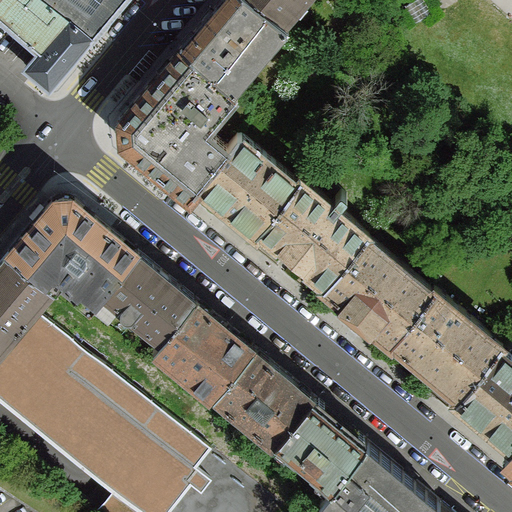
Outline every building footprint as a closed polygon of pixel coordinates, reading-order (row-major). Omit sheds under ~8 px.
[(26,0),(0,0),(0,15),(9,23),(26,0)] [(46,0),(26,0),(9,23),(41,49),(28,65),(51,83),(90,35),(46,0)] [(46,0),(90,35),(94,36),(123,0),(46,0)] [(282,21),(256,0),(221,0),(183,45),(236,88),(289,25),(282,21)] [(300,0),(256,0),(282,21),(300,0)] [(236,88),(183,45),(123,117),(123,138),(189,193),(198,182),(228,144),(199,119),(207,110),(213,114),(217,114),(231,97),(238,90),(236,88)] [(238,132),(228,144),(198,182),(257,230),(260,226),(299,178),(242,132),(238,132)] [(302,175),(299,178),(260,226),(325,281),(368,231),(369,229),(339,205),(349,194),(336,183),(326,194),(302,175)] [(92,300),(103,287),(137,246),(75,196),(54,197),(10,249),(52,282),(60,273),(92,300)] [(434,287),(368,231),(325,281),(323,283),(392,339),(393,337),(434,287)] [(195,295),(137,246),(103,287),(117,299),(162,336),(195,295)] [(33,305),(52,282),(10,249),(0,261),(0,343),(12,330),(33,305)] [(436,285),(434,287),(393,337),(460,392),(500,344),(503,340),(436,285)] [(116,315),(117,299),(103,287),(92,300),(86,307),(108,324),(116,315)] [(195,295),(162,336),(154,345),(213,393),(216,391),(254,343),(195,295)] [(12,330),(0,343),(0,396),(114,486),(96,510),(98,511),(170,511),(193,482),(203,490),(213,476),(199,465),(214,445),(33,305),(12,330)] [(254,343),(216,391),(276,439),(313,393),(254,343)] [(511,354),(500,344),(460,392),(456,395),(511,442),(511,354)] [(313,393),(276,439),(331,485),(368,438),(313,393)] [(431,511),(441,498),(368,438),(331,485),(320,498),(336,511),(431,511)] [(458,511),(441,498),(431,511),(458,511)]
